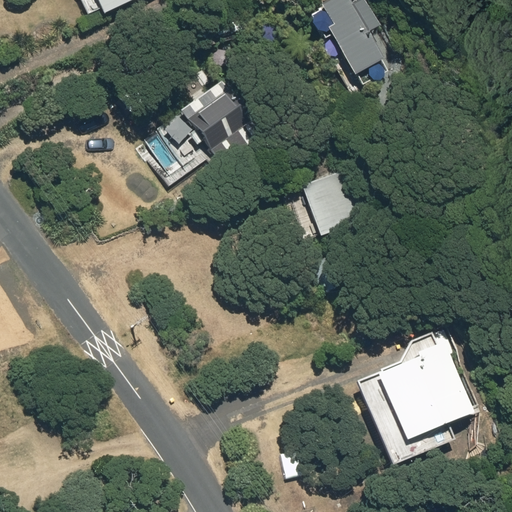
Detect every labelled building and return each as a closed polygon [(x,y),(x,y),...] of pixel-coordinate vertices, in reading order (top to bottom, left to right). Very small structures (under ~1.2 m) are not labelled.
[(99,0),(107,17),(141,0),(99,0)] [(325,37),(352,83),(380,67),(364,39),(377,32),(360,4),(348,12),(341,0),(339,0),(318,14),(330,34),(325,37)] [(251,123),(220,84),(180,115),(220,168),(253,143),(242,130),(251,123)] [(347,173),(298,193),(318,240),(352,226),(347,214),(361,209),(347,173)] [(373,383),(403,449),(472,419),(443,352),(373,383)]
